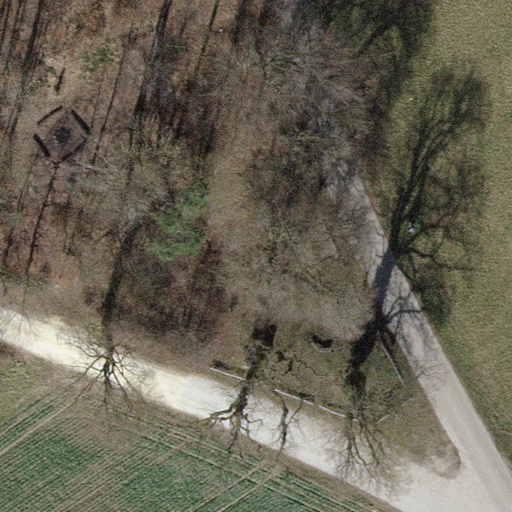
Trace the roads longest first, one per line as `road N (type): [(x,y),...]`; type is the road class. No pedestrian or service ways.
road 1 (unclassified): [(291,0),(320,143),(375,267),(508,511)]
road 2 (track): [(457,511),(226,396),(0,314)]
